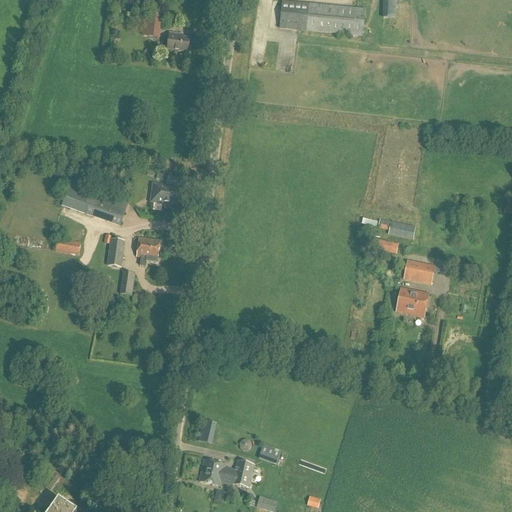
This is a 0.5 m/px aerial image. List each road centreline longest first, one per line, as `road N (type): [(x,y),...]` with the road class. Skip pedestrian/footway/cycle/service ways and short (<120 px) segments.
road 1 (unclassified): [(191,333),(234,0)]
road 2 (unclassified): [(511,420),(191,333)]
road 3 (unclassified): [(166,511),(191,333)]
